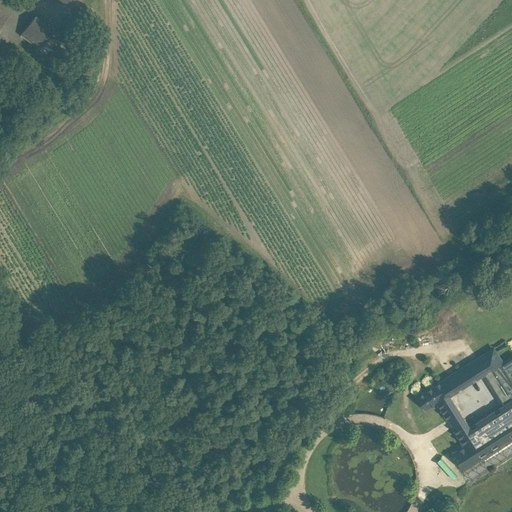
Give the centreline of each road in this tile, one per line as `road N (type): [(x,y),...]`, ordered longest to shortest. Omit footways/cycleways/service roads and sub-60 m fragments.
road 1 (track): [(191,511),(346,388),(346,361),(364,339),(511,228)]
road 2 (unclassified): [(39,511),(0,360)]
